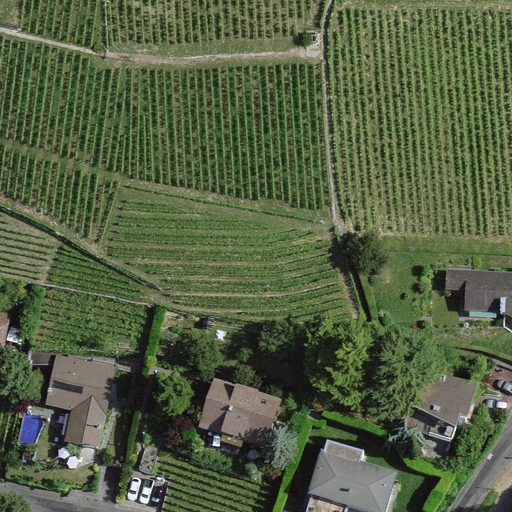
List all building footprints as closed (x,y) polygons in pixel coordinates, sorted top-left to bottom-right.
[(511,274),(452,275),(450,295),(468,297),(469,312),(504,312),(511,316),(511,274)] [(110,369),(61,360),(53,404),(77,409),(71,444),(96,448),(110,369)] [(476,391),(437,372),(418,410),(456,429),(476,391)] [(276,404),(219,384),(205,427),(261,446),(276,404)] [(355,464),(319,453),(302,511),(379,511),(387,487),(352,477),(355,464)]
